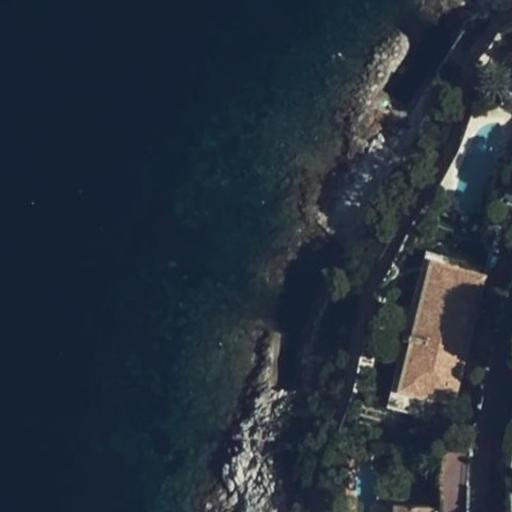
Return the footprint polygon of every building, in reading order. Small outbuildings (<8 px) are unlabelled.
[(511,54),(502,64),(511,74),(511,54)] [(452,279),(455,262),(427,255),(423,272),(435,275),(452,279)] [(405,339),(404,346),(416,349),(400,411),(425,418),(430,396),(457,403),(484,298),(474,295),(480,269),(455,262),(452,279),(435,275),(418,342),(405,339)] [(423,272),(405,339),(418,342),(435,275),(423,272)] [(416,349),(404,346),(388,408),(400,411),(416,349)] [(472,449),(478,417),(454,413),(448,444),(472,449)]
